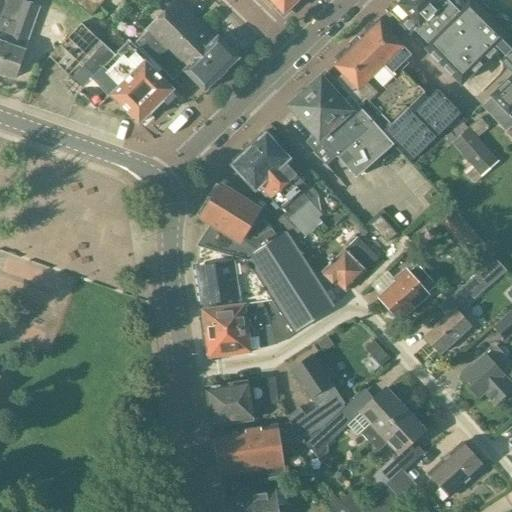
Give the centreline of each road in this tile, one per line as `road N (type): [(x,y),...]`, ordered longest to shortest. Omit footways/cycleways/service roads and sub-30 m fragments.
road 1 (residential): [(511,477),(359,308),(270,360),(182,371)]
road 2 (residential): [(182,371),(170,215),(158,182)]
road 3 (residential): [(158,182),(291,56)]
road 4 (residential): [(158,182),(0,117)]
road 5 (residential): [(200,511),(182,371)]
